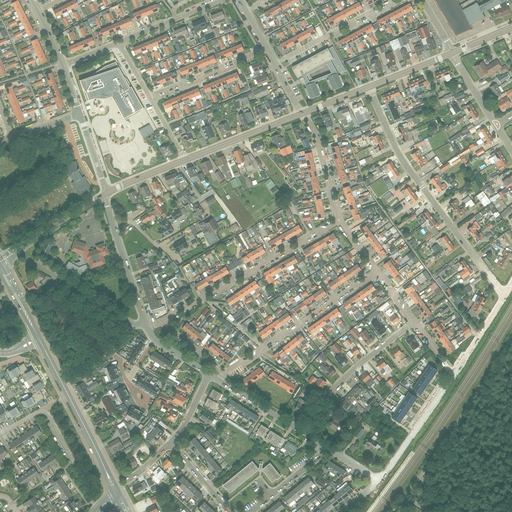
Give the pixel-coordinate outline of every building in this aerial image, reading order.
[(13,6),(9,8),(9,9),(10,11),(14,9),(20,6),(17,0),(16,1),(11,3),(13,6)] [(74,0),(69,3),(72,9),(78,6),(74,0)] [(88,0),(89,0),(88,0),(89,0),(91,4),(95,11),(97,10),(93,3),(94,3),(92,0),(88,0)] [(357,11),(350,0),(348,0),(350,2),(349,3),(352,7),(348,8),(351,14),(357,11)] [(350,0),(357,11),(362,8),(359,3),(356,4),(354,0),(353,0),(350,0)] [(479,1),(477,1),(476,2),(477,3),(461,11),(459,6),(460,5),(456,0),(433,0),(434,0),(436,4),(441,12),(441,11),(447,22),(452,30),(456,36),(472,30),(470,26),(485,18),(482,13),(500,4),(501,8),(494,11),(497,18),(503,15),(503,16),(510,13),(507,6),(509,5),(509,3),(506,4),(505,1),(508,0),(491,0),(481,5),(479,1)] [(285,1),(280,4),(283,10),(288,7),(285,1)] [(69,3),(64,5),(67,11),(72,9),(69,3)] [(150,7),(152,13),(158,10),(156,4),(150,7)] [(280,4),(275,7),(278,13),(281,11),(283,10),(280,4)] [(404,7),(408,12),(413,9),(410,4),(404,7)] [(67,11),(64,5),(59,8),(62,14),(67,11)] [(20,6),(14,9),(17,14),(23,11),(20,6)] [(150,7),(144,9),(147,15),(152,13),(150,7)] [(278,13),(275,7),(269,11),(272,16),(273,16),(274,18),(279,15),(278,13)] [(404,7),(399,9),(402,15),(408,12),(404,7)] [(62,14),(59,8),(53,11),(56,17),(62,14)] [(351,14),(348,8),(343,11),(346,17),(351,14)] [(147,15),(144,9),(139,12),(141,18),(147,15)] [(402,15),(399,9),(394,12),(397,18),(400,17),(402,15)] [(14,19),(15,20),(16,22),(25,17),(23,11),(17,14),(18,17),(14,19)] [(217,14),(220,23),(221,23),(226,21),(225,17),(222,11),(217,14)] [(272,16),(269,11),(264,14),(267,19),(266,20),(268,24),(273,21),(275,20),(272,16)] [(346,17),(343,11),(337,14),(340,20),(346,17)] [(124,15),(122,12),(118,13),(120,17),(119,17),(119,18),(116,19),(118,23),(120,29),(126,27),(123,20),(122,16),(124,15)] [(139,12),(133,14),(135,18),(135,20),(141,18),(139,12)] [(397,18),(394,12),(388,15),(391,21),(394,20),(395,21),(398,20),(397,19),(397,18)] [(220,23),(217,14),(211,16),(215,25),(220,23)] [(340,20),(337,14),(332,17),(335,23),(340,20)] [(96,18),(95,15),(91,18),(87,20),(87,21),(89,24),(93,22),(95,21),(94,19),(96,18)] [(391,21),(388,15),(383,18),(391,33),(393,32),(390,27),(391,26),(388,22),(391,21)] [(21,23),(22,25),(28,22),(25,17),(16,22),(15,20),(11,22),(13,25),(17,24),(17,25),(21,23)] [(335,23),(332,17),(326,20),(329,26),(335,23)] [(123,20),(126,27),(132,24),(130,20),(129,18),(126,19),(123,20)] [(391,33),(383,18),(377,21),(378,22),(380,27),(383,25),(385,29),(386,29),(389,34),(391,33)] [(204,19),(198,21),(202,30),(207,28),(206,25),(204,19)] [(202,30),(198,21),(193,24),(196,33),(202,30)] [(28,22),(22,25),(24,28),(20,30),(20,31),(21,33),(31,28),(28,22)] [(380,27),(378,22),(372,25),(374,30),(380,27)] [(115,31),(120,29),(118,23),(114,24),(112,25),(115,31)] [(371,24),(366,27),(370,35),(369,33),(374,30),(372,25),(371,24)] [(106,28),(109,34),(115,31),(112,25),(106,28)] [(304,32),(302,33),(305,39),(310,36),(307,30),(305,26),(302,28),(304,32)] [(420,42),(422,41),(424,45),(427,43),(430,50),(436,48),(433,41),(432,38),(431,38),(427,26),(418,29),(418,30),(406,35),(408,40),(418,36),(420,42)] [(187,39),(190,38),(188,33),(185,27),(180,29),(183,35),(185,34),(187,39)] [(310,36),(316,33),(313,27),(307,30),(310,36)] [(370,35),(366,27),(360,30),(363,36),(366,34),(368,37),(370,35)] [(21,33),(20,31),(17,33),(19,36),(22,34),(22,35),(26,33),(28,36),(33,34),(34,33),(31,28),(21,33)] [(106,28),(101,30),(103,36),(109,34),(106,28)] [(68,29),(67,30),(60,34),(62,36),(68,33),(71,41),(73,40),(70,33),(68,29)] [(103,36),(101,30),(99,31),(98,29),(95,30),(96,32),(95,32),(97,39),(103,36)] [(183,35),(180,29),(174,32),(177,37),(178,41),(179,42),(184,40),(183,35)] [(197,45),(201,43),(195,30),(191,31),(195,39),(196,42),(197,45)] [(281,32),(280,30),(277,31),(278,34),(279,33),(282,38),(281,39),(283,43),(280,45),(283,51),(289,48),(284,38),(281,32)] [(363,36),(360,30),(355,33),(358,39),(360,43),(363,48),(365,51),(368,49),(366,45),(365,46),(362,42),(363,41),(361,37),(363,36)] [(305,39),(302,33),(296,36),(300,42),(305,39)] [(358,39),(355,33),(350,36),(353,41),(358,39)] [(162,36),(166,46),(164,42),(170,40),(168,34),(162,36)] [(162,36),(156,39),(159,45),(162,43),(163,47),(166,46),(162,36)] [(294,45),(291,39),(289,40),(287,36),(286,37),(284,38),(289,48),(294,45)] [(300,42),(296,36),(294,37),(291,39),(294,45),(300,42)] [(353,41),(350,36),(344,39),(347,44),(349,49),(352,54),(354,56),(356,55),(354,52),(351,48),(352,47),(355,45),(353,41)] [(398,38),(390,42),(393,50),(399,48),(400,50),(399,50),(404,61),(410,59),(408,52),(411,51),(408,43),(407,44),(404,36),(397,38),(398,38)] [(92,37),(86,40),(88,46),(94,43),(92,37)] [(232,54),(230,48),(227,50),(225,46),(222,39),(221,39),(220,37),(219,38),(219,39),(227,57),(232,54)] [(37,39),(35,39),(31,41),(32,45),(28,47),(29,49),(39,44),(37,39)] [(156,39),(150,41),(153,47),(159,45),(156,39)] [(227,57),(219,39),(217,40),(221,47),(220,48),(222,52),(219,53),(221,58),(221,59),(227,57)] [(347,44),(344,39),(338,42),(341,47),(345,46),(347,44)] [(86,40),(80,42),(83,48),(88,46),(86,40)] [(76,41),(74,42),(77,50),(83,48),(80,42),(77,43),(76,41)] [(150,41),(145,43),(147,49),(153,47),(150,41)] [(73,42),(74,45),(69,47),(71,53),(77,50),(74,42),(73,42)] [(232,43),(228,44),(230,48),(232,54),(238,52),(236,46),(234,42),(232,43)] [(416,44),(418,47),(414,48),(417,56),(423,53),(421,49),(422,49),(421,45),(420,42),(416,44)] [(145,43),(139,46),(142,52),(147,49),(145,43)] [(29,49),(28,47),(24,49),(26,52),(29,51),(30,51),(34,49),(36,53),(42,50),(39,44),(29,49)] [(236,46),(238,52),(244,50),(242,44),(236,46)] [(384,45),(379,47),(380,51),(382,53),(388,51),(385,44),(384,45)] [(142,52),(139,46),(133,48),(137,57),(141,55),(141,57),(142,56),(145,64),(146,63),(143,56),(142,52)] [(321,91),(318,84),(316,84),(315,82),(310,84),(309,82),(313,80),(310,75),(307,76),(305,74),(333,59),(334,61),(331,62),(337,73),(328,77),(329,79),(327,80),(330,88),(332,87),(333,90),(342,86),(341,83),(343,83),(340,75),(338,76),(338,74),(346,70),(333,46),(329,48),(330,50),(329,50),(328,49),(324,51),(324,53),(322,54),(321,53),(317,55),(317,56),(315,58),(314,56),(310,59),(310,60),(308,62),(307,60),(302,63),(303,64),(301,65),(300,64),(295,66),(296,68),(293,69),(298,78),(301,76),(302,78),(300,79),(302,83),(304,82),(305,85),(305,86),(306,88),(304,89),(307,96),(309,96),(310,98),(320,95),(319,92),(321,91)] [(378,54),(377,52),(375,48),(375,49),(370,51),(370,50),(363,54),(362,54),(363,54),(363,56),(371,53),(371,54),(373,56),(378,54)] [(42,50),(36,53),(37,55),(34,56),(36,59),(44,56),(42,50)] [(205,66),(202,60),(197,62),(195,58),(197,57),(194,50),(192,51),(199,68),(205,66)] [(199,68),(192,51),(190,51),(193,59),(192,59),(194,63),(191,64),(193,70),(199,68)] [(394,60),(391,52),(385,55),(390,67),(395,64),(394,60)] [(352,66),(361,62),(365,60),(363,56),(363,54),(358,56),(359,58),(350,62),(352,66)] [(214,55),(208,57),(210,63),(216,61),(216,60),(214,55)] [(47,61),(44,56),(36,59),(38,58),(41,64),(47,61)] [(208,57),(202,60),(205,66),(210,63),(208,57)] [(379,62),(378,58),(370,61),(372,65),(373,65),(376,72),(377,72),(377,73),(380,72),(380,71),(380,70),(382,70),(379,62)] [(483,61),(474,67),(478,72),(481,77),(488,73),(490,75),(499,69),(503,74),(511,69),(508,65),(506,66),(505,65),(502,67),(497,60),(486,67),(483,61)] [(87,77),(79,80),(86,101),(109,94),(124,121),(131,117),(136,112),(143,108),(127,80),(122,74),(115,62),(104,66),(87,77)] [(252,66),(254,72),(253,73),(251,74),(249,75),(250,77),(258,74),(260,73),(259,71),(263,69),(260,62),(252,66)] [(181,66),(183,68),(180,69),(182,75),(188,73),(185,67),(184,64),(181,66)] [(191,64),(185,67),(188,73),(193,70),(191,64)] [(363,69),(364,69),(362,64),(359,66),(360,70),(357,72),(356,73),(356,74),(356,75),(357,76),(358,76),(359,76),(360,79),(366,76),(363,69)] [(151,67),(153,66),(152,65),(144,68),(146,73),(152,70),(151,67)] [(452,73),(451,73),(449,68),(442,71),(444,76),(449,74),(451,78),(454,77),(452,73)] [(157,69),(153,71),(154,74),(153,75),(154,77),(151,78),(152,80),(155,86),(161,84),(156,74),(158,73),(157,69)] [(168,71),(172,79),(178,77),(175,71),(174,69),(168,71)] [(172,79),(168,71),(163,73),(164,76),(166,82),(172,79)] [(444,76),(442,71),(435,74),(437,79),(435,79),(437,84),(441,82),(439,78),(444,76)] [(47,81),(53,78),(51,72),(45,75),(46,78),(42,79),(42,80),(43,82),(45,81),(47,81)] [(239,83),(237,80),(240,78),(237,72),(232,75),(239,93),(242,92),(242,91),(240,92),(240,90),(238,84),(239,83)] [(158,73),(156,74),(161,84),(166,82),(164,76),(161,77),(159,73),(158,73)] [(258,74),(250,77),(246,79),(248,82),(255,78),(256,78),(258,85),(269,81),(266,74),(260,77),(258,74)] [(505,74),(498,79),(501,83),(508,79),(507,79),(509,78),(506,74),(505,75),(505,74)] [(232,75),(226,77),(229,83),(234,81),(235,85),(234,86),(237,93),(239,93),(232,75)] [(229,83),(226,77),(220,79),(223,85),(226,84),(229,83)] [(423,77),(416,80),(419,88),(424,86),(424,87),(428,85),(426,81),(425,82),(423,77)] [(223,85),(220,79),(215,82),(217,88),(220,86),(222,91),(223,91),(225,98),(228,97),(225,90),(223,85)] [(419,88),(416,80),(408,83),(410,88),(409,88),(411,92),(414,91),(415,93),(420,91),(419,88)] [(215,82),(209,84),(211,90),(217,88),(215,82)] [(57,90),(55,84),(49,86),(51,92),(57,90)] [(201,89),(203,93),(206,93),(211,90),(209,84),(203,86),(204,88),(201,89)] [(501,93),(496,84),(490,88),(495,96),(501,93)] [(266,85),(253,92),(257,99),(270,93),(266,85)] [(16,87),(12,89),(11,86),(5,88),(7,94),(18,90),(18,92),(22,90),(21,87),(17,88),(16,87)] [(201,94),(199,90),(198,88),(193,91),(195,97),(201,94)] [(398,89),(391,92),(393,97),(395,102),(394,103),(397,109),(398,108),(397,104),(397,103),(399,102),(399,100),(403,98),(401,94),(400,94),(398,89)] [(7,94),(9,100),(15,97),(14,95),(19,93),(18,92),(18,90),(7,94)] [(59,96),(57,90),(51,92),(53,98),(59,96)] [(433,90),(425,94),(424,92),(421,93),(423,97),(422,97),(423,99),(424,99),(425,102),(430,100),(431,101),(433,100),(432,99),(433,98),(432,97),(435,96),(433,90)] [(393,97),(391,92),(384,95),(386,100),(385,100),(386,105),(389,103),(389,101),(391,100),(390,98),(393,97)] [(187,93),(181,95),(189,113),(190,112),(187,105),(191,103),(189,99),(190,99),(187,93)] [(213,94),(216,102),(218,101),(219,102),(222,101),(221,98),(218,100),(215,93),(213,94)] [(240,95),(243,102),(249,100),(246,93),(240,95)] [(446,104),(454,101),(451,93),(443,96),(446,104)] [(181,95),(176,98),(178,104),(182,102),(184,101),(181,95)] [(59,96),(53,98),(55,104),(62,101),(59,96)] [(429,111),(442,107),(438,96),(436,97),(437,101),(434,102),(436,107),(428,109),(429,111)] [(21,99),(21,98),(16,100),(15,97),(9,100),(11,106),(17,103),(22,102),(23,103),(26,102),(25,98),(21,99)] [(277,98),(281,110),(287,108),(283,97),(277,99),(277,98)] [(511,104),(507,97),(497,103),(502,110),(511,104)] [(178,104),(176,98),(170,100),(173,106),(174,110),(177,118),(179,117),(174,105),(178,104)] [(277,98),(268,102),(269,105),(272,111),(275,110),(276,112),(281,110),(277,98)] [(422,105),(414,109),(416,115),(427,110),(422,98),(419,99),(422,105)] [(167,108),(173,106),(170,100),(164,102),(167,108)] [(64,107),(62,101),(55,104),(58,110),(64,107)] [(397,109),(394,103),(394,102),(389,104),(396,122),(401,120),(397,109)] [(17,103),(11,106),(13,108),(14,111),(20,109),(19,106),(18,104),(17,103)] [(364,108),(362,108),(360,103),(352,106),(359,125),(365,122),(362,115),(366,112),(366,111),(365,108),(364,108)] [(470,113),(474,110),(470,103),(466,106),(465,105),(461,107),(463,110),(464,110),(467,115),(470,113)] [(457,105),(452,108),(455,113),(456,114),(461,111),(457,105)] [(261,106),(255,109),(256,112),(255,112),(257,116),(258,116),(259,119),(268,115),(265,107),(264,108),(262,108),(261,106)] [(350,114),(347,108),(337,112),(341,120),(343,124),(348,122),(345,116),(350,114)] [(406,119),(415,114),(413,108),(410,109),(411,112),(404,115),(406,119)] [(22,115),(21,112),(20,109),(14,111),(16,117),(22,115)] [(244,114),(248,123),(254,121),(250,112),(247,109),(243,110),(245,114),(244,114)] [(474,110),(470,113),(473,118),(469,120),(471,123),(475,120),(474,119),(479,117),(474,110)] [(204,111),(195,115),(198,121),(207,117),(204,111)] [(140,115),(143,121),(149,118),(146,112),(140,115)] [(248,123),(244,114),(244,113),(238,115),(239,119),(242,125),(248,123)] [(322,116),(325,124),(326,128),(333,126),(331,121),(328,114),(322,116)] [(22,115),(16,117),(17,120),(18,123),(21,122),(24,121),(23,118),(22,115)] [(412,118),(415,124),(420,122),(417,116),(412,118)] [(206,127),(202,128),(205,134),(207,139),(208,139),(215,136),(213,131),(210,125),(207,118),(203,120),(204,123),(206,127)] [(462,118),(451,124),(454,128),(458,125),(457,123),(458,122),(459,124),(464,121),(462,118)] [(220,131),(221,131),(223,134),(230,131),(226,122),(219,125),(220,128),(219,129),(220,131)] [(368,122),(360,126),(361,131),(370,127),(368,122)] [(402,125),(402,126),(397,128),(401,135),(406,133),(409,132),(407,127),(408,126),(406,123),(402,125)] [(191,131),(188,124),(183,127),(187,133),(191,131)] [(141,129),(139,131),(142,136),(143,139),(148,137),(151,135),(154,133),(152,131),(149,125),(145,128),(141,129)] [(303,130),(300,131),(299,126),(292,129),(295,136),(297,140),(304,137),(303,137),(305,136),(303,130)] [(468,130),(466,127),(462,129),(463,130),(449,140),(450,142),(464,133),(468,130)] [(480,129),(476,131),(478,134),(481,139),(484,137),(489,134),(485,127),(481,130),(480,129)] [(345,136),(342,137),(343,136),(340,128),(335,130),(338,138),(337,138),(338,141),(342,140),(346,139),(345,136)] [(406,133),(401,135),(404,142),(409,140),(409,142),(414,140),(412,136),(408,138),(406,133)] [(181,137),(186,148),(191,146),(190,142),(193,141),(191,134),(186,136),(186,135),(183,136),(181,137)] [(281,138),(279,134),(271,137),(274,144),(275,144),(277,149),(286,145),(283,137),(281,138)] [(489,134),(484,137),(487,141),(483,144),(486,147),(489,144),(489,143),(493,140),(489,134)] [(376,144),(381,142),(378,135),(373,137),(373,136),(369,138),(370,142),(374,140),(376,144)] [(301,141),(304,148),(306,148),(311,147),(309,143),(312,142),(310,137),(307,138),(301,141)] [(480,140),(469,146),(471,150),(476,147),(475,147),(482,143),(480,140)] [(265,148),(262,141),(256,143),(257,144),(252,146),(254,152),(257,151),(258,153),(263,151),(262,149),(265,148)] [(461,150),(455,141),(453,143),(458,152),(461,150)] [(56,142),(53,146),(63,153),(66,148),(56,142)] [(381,142),(376,144),(378,148),(374,150),(376,154),(380,152),(380,151),(384,149),(381,142)] [(168,156),(174,153),(169,144),(166,145),(165,145),(160,148),(164,155),(167,153),(168,156)] [(469,148),(459,154),(460,156),(470,150),(469,148)] [(482,148),(475,153),(477,156),(485,152),(482,148)] [(243,157),(243,156),(240,150),(234,152),(237,159),(239,164),(244,162),(244,161),(243,157)] [(416,161),(421,158),(419,155),(421,153),(418,150),(411,155),(416,161)] [(494,152),(490,155),(493,159),(495,162),(499,160),(503,157),(499,150),(495,153),(494,152)] [(302,161),(313,159),(312,152),(305,154),(306,157),(298,159),(295,160),(296,162),(299,162),(299,161),(300,161),(300,162),(302,161)] [(249,154),(243,156),(243,157),(244,161),(244,162),(245,164),(246,167),(253,164),(251,160),(255,159),(251,153),(249,154)] [(442,171),(461,160),(460,158),(458,155),(447,162),(448,163),(439,168),(442,171)] [(220,165),(223,164),(224,168),(222,169),(224,172),(227,180),(232,178),(227,163),(224,156),(218,158),(220,165)] [(499,160),(495,162),(498,167),(500,170),(504,168),(503,167),(508,164),(503,157),(499,160)] [(421,158),(416,161),(421,168),(428,162),(425,158),(423,160),(421,158)] [(434,158),(430,161),(435,168),(438,165),(440,167),(443,165),(439,160),(437,161),(434,158)] [(299,162),(296,162),(291,163),(292,168),(300,166),(300,165),(307,163),(308,166),(314,165),(313,159),(302,161),(300,162),(300,161),(299,161),(299,162)] [(205,172),(207,177),(211,175),(209,170),(212,169),(209,161),(201,164),(205,172)] [(343,164),(337,166),(338,172),(344,170),(343,166),(351,164),(351,162),(350,162),(349,163),(348,162),(347,162),(347,163),(343,164)] [(391,171),(395,168),(391,162),(387,164),(386,164),(382,166),(383,167),(381,168),(379,165),(374,168),(376,171),(377,172),(378,174),(383,172),(383,173),(384,172),(386,175),(391,171)] [(79,170),(76,165),(66,172),(68,176),(70,175),(76,186),(73,187),(77,193),(79,195),(82,196),(89,192),(90,188),(88,186),(89,186),(83,177),(82,178),(77,171),(79,170)] [(187,169),(191,178),(191,180),(192,180),(193,182),(197,181),(196,179),(198,178),(197,175),(193,166),(187,169)] [(395,168),(391,171),(393,175),(390,177),(392,181),(396,178),(395,177),(399,175),(395,168)] [(215,174),(220,181),(224,178),(219,170),(215,174)] [(201,182),(202,184),(206,182),(205,181),(207,181),(206,179),(205,179),(202,172),(197,175),(200,182),(201,182)] [(491,181),(499,176),(497,172),(491,176),(492,177),(490,178),(491,181)] [(176,173),(171,175),(174,184),(175,185),(180,183),(176,173)] [(444,174),(440,178),(437,174),(430,180),(435,187),(440,183),(447,178),(444,174)] [(174,184),(171,175),(165,178),(167,184),(168,184),(169,187),(170,187),(171,189),(176,187),(175,185),(174,184)] [(350,181),(349,175),(340,177),(342,184),(348,182),(348,181),(350,181)] [(505,180),(502,182),(506,188),(511,183),(511,175),(509,177),(505,179),(505,180)] [(303,183),(302,183),(303,184),(303,186),(303,185),(304,185),(306,185),(306,186),(307,185),(313,184),(315,183),(318,183),(317,180),(317,177),(313,177),(310,178),(311,181),(307,182),(303,183)] [(230,182),(233,188),(241,184),(238,178),(230,182)] [(270,178),(264,183),(268,188),(270,187),(271,189),(276,185),(270,178)] [(162,193),(161,192),(163,191),(160,184),(159,184),(157,181),(152,183),(154,190),(155,190),(157,195),(162,193)] [(459,186),(455,181),(451,184),(452,186),(452,187),(454,189),(459,186)] [(487,188),(491,195),(495,193),(491,186),(494,184),(492,181),(481,187),(483,191),(487,188)] [(304,185),(305,188),(306,188),(308,188),(308,189),(309,191),(311,190),(313,190),(313,191),(314,193),(316,192),(319,192),(319,189),(319,186),(318,183),(313,184),(307,185),(306,186),(306,185),(304,185)] [(441,185),(440,183),(435,187),(440,192),(447,187),(444,183),(441,185)] [(506,188),(498,193),(503,200),(507,197),(505,194),(509,191),(511,189),(511,183),(506,188)] [(349,186),(343,188),(345,194),(351,192),(355,190),(359,189),(362,188),(361,185),(352,188),(350,189),(349,186)] [(149,199),(148,196),(150,195),(147,186),(140,188),(143,198),(144,198),(145,200),(149,199)] [(277,187),(271,191),(274,195),(280,192),(277,187)] [(409,196),(413,193),(408,187),(404,190),(404,189),(400,192),(405,199),(409,196)] [(187,189),(182,193),(185,198),(191,195),(187,189)] [(139,201),(135,191),(128,194),(132,203),(139,201)] [(484,206),(491,202),(483,191),(477,196),(484,206)] [(314,196),(315,198),(310,199),(310,200),(307,200),(308,203),(322,200),(320,194),(320,195),(319,192),(314,193),(314,196)] [(185,198),(182,193),(176,196),(178,200),(175,202),(179,208),(184,205),(181,201),(185,198)] [(413,193),(409,196),(411,200),(408,203),(411,206),(414,202),(418,199),(413,193)] [(354,200),(353,197),(347,199),(349,205),(363,200),(372,197),(370,194),(362,197),(362,198),(354,200)] [(391,194),(385,199),(387,202),(394,197),(391,194)] [(349,205),(351,211),(357,208),(356,206),(360,204),(360,203),(366,201),(366,199),(363,200),(349,205)] [(453,211),(458,207),(457,205),(459,203),(456,199),(449,205),(453,211)] [(464,204),(464,205),(466,207),(469,205),(473,202),(471,199),(470,200),(464,204)] [(160,206),(158,203),(155,205),(156,205),(153,207),(155,210),(158,215),(163,211),(160,206)] [(492,203),(474,217),(478,222),(484,218),(483,216),(490,211),(494,215),(496,218),(500,215),(494,208),(495,207),(492,203)] [(400,205),(394,210),(397,214),(403,209),(400,205)] [(204,213),(199,206),(196,208),(201,215),(204,213)] [(324,212),(323,206),(314,208),(312,208),(312,211),(310,212),(310,214),(313,214),(318,213),(324,212)] [(179,210),(171,215),(175,220),(188,212),(185,207),(179,210)] [(288,218),(293,216),(287,207),(283,210),(288,218)] [(351,211),(353,216),(359,213),(361,213),(363,212),(366,211),(366,209),(363,210),(362,207),(357,208),(351,211)] [(460,210),(458,207),(453,211),(458,218),(465,212),(462,208),(460,210)] [(507,208),(501,214),(505,218),(511,213),(507,208)] [(353,216),(355,222),(363,219),(362,215),(370,212),(369,210),(366,211),(363,212),(361,213),(359,213),(353,216)] [(424,223),(432,218),(427,211),(423,214),(419,216),(421,220),(422,219),(424,223)] [(155,217),(152,212),(148,215),(147,214),(147,215),(140,219),(144,223),(150,219),(150,220),(155,217)] [(407,217),(410,221),(416,216),(414,213),(407,217)] [(199,225),(202,231),(205,230),(216,223),(213,218),(204,223),(203,222),(199,225)] [(432,218),(424,223),(421,225),(423,228),(426,225),(429,230),(433,227),(432,226),(436,223),(432,218)] [(162,238),(173,232),(169,225),(166,221),(160,224),(162,229),(158,231),(162,238)] [(471,225),(472,226),(467,230),(472,236),(477,232),(475,230),(478,228),(480,227),(476,221),(473,223),(474,223),(471,225)] [(493,221),(486,227),(488,230),(495,224),(493,221)] [(360,229),(364,234),(371,229),(372,228),(376,225),(374,223),(371,225),(370,222),(360,229)] [(380,222),(372,228),(371,229),(364,234),(367,239),(372,235),(370,232),(382,224),(380,222)] [(216,223),(205,230),(202,231),(200,232),(203,236),(200,238),(203,243),(207,241),(205,235),(204,233),(206,232),(208,231),(210,234),(219,229),(216,223)] [(236,223),(228,228),(231,232),(239,228),(236,223)] [(294,228),(297,234),(302,231),(299,225),(296,227),(295,224),(292,225),(294,228)] [(292,225),(291,225),(290,226),(290,227),(287,229),(289,231),(292,237),(297,234),(294,228),(292,225)] [(289,231),(283,234),(287,240),(292,237),(289,231)] [(431,232),(424,237),(427,241),(434,236),(431,232)] [(479,235),(477,232),(472,236),(477,242),(484,237),(481,233),(479,235)] [(334,233),(329,236),(332,242),(334,246),(336,249),(338,248),(336,244),(334,245),(333,244),(338,241),(334,233)] [(287,240),(283,234),(278,237),(282,243),(287,240)] [(372,235),(367,239),(371,243),(376,240),(372,235)] [(383,235),(379,237),(376,240),(371,243),(374,248),(383,242),(381,239),(384,237),(383,235)] [(445,245),(450,241),(445,235),(441,238),(440,238),(437,241),(439,244),(443,241),(445,245)] [(327,245),(332,242),(329,236),(323,239),(327,245)] [(282,243),(278,237),(273,240),(276,246),(282,243)] [(237,238),(234,239),(242,251),(240,252),(240,253),(239,254),(242,258),(238,260),(239,260),(241,265),(244,263),(245,264),(250,261),(247,255),(240,244),(237,238)] [(187,246),(183,239),(173,245),(177,252),(187,246)] [(233,239),(223,245),(225,247),(235,241),(233,239)] [(276,246),(273,240),(270,242),(268,239),(265,241),(268,247),(270,246),(271,249),(276,246)] [(327,245),(323,239),(319,242),(322,248),(327,245)] [(56,243),(52,240),(42,255),(57,265),(60,260),(50,253),(56,243)] [(64,268),(69,271),(77,276),(88,272),(86,265),(88,264),(90,269),(105,263),(102,256),(108,254),(106,246),(104,247),(103,244),(95,246),(96,249),(88,252),(85,244),(74,240),(72,247),(71,250),(79,253),(81,257),(79,258),(80,261),(75,263),(73,262),(72,262),(71,263),(68,261),(64,268)] [(257,244),(255,241),(253,242),(260,255),(265,252),(262,246),(261,244),(258,245),(257,243),(257,244)] [(450,241),(445,245),(448,248),(445,251),(447,254),(451,252),(450,251),(454,248),(450,241)] [(252,247),(254,251),(252,252),(255,258),(260,255),(253,242),(251,243),(253,247),(252,247)] [(319,242),(313,245),(317,251),(319,249),(320,251),(323,250),(322,248),(319,242)] [(379,244),(374,248),(378,253),(386,246),(383,242),(379,244)] [(431,248),(435,253),(441,248),(437,243),(431,248)] [(386,246),(378,253),(381,258),(386,254),(386,253),(389,251),(387,249),(389,248),(388,248),(391,246),(389,244),(387,246),(386,246)] [(313,245),(308,248),(315,260),(318,259),(315,255),(318,253),(317,251),(313,245)] [(245,246),(242,248),(247,255),(250,261),(255,258),(252,252),(249,254),(245,246)] [(400,252),(404,250),(402,247),(392,254),(395,257),(399,254),(398,253),(399,252),(400,252)] [(315,260),(308,248),(303,251),(306,257),(308,259),(311,257),(313,262),(316,261),(315,260)] [(346,252),(349,258),(354,255),(352,250),(346,252)] [(503,258),(508,261),(511,254),(511,253),(504,250),(502,254),(504,255),(503,258)] [(294,269),(297,267),(296,266),(299,264),(294,256),(289,259),(292,265),(294,268),(294,269)] [(147,268),(143,257),(135,260),(140,271),(147,268)] [(508,261),(503,258),(501,261),(499,259),(496,264),(504,268),(508,261)] [(289,259),(284,262),(287,268),(292,265),(289,259)] [(394,261),(391,263),(389,260),(384,264),(388,269),(392,266),(395,263),(394,261)] [(459,262),(455,265),(458,268),(459,267),(462,271),(468,266),(463,260),(459,263),(459,262)] [(399,261),(396,263),(395,263),(392,266),(388,269),(391,274),(392,273),(396,270),(400,267),(398,265),(401,262),(399,261)] [(156,262),(148,265),(150,271),(158,268),(156,262)] [(284,262),(279,265),(284,273),(284,274),(286,277),(288,276),(287,273),(285,269),(287,268),(284,262)] [(210,276),(214,282),(219,279),(215,273),(213,269),(211,271),(209,268),(210,268),(207,263),(206,264),(204,265),(205,267),(208,272),(210,276)] [(218,267),(216,263),(215,264),(216,267),(213,269),(216,273),(215,273),(219,279),(224,276),(219,267),(218,267)] [(357,264),(352,268),(356,273),(361,270),(357,264)] [(442,274),(450,267),(448,264),(439,271),(442,274)] [(221,265),(219,267),(224,276),(229,273),(228,272),(226,268),(226,267),(223,269),(221,265)] [(284,273),(279,265),(274,268),(277,273),(279,272),(281,275),(284,273)] [(392,273),(391,274),(395,278),(407,269),(409,267),(407,265),(399,271),(398,272),(396,270),(392,273)] [(351,277),(348,271),(346,272),(343,269),(342,269),(340,266),(338,268),(340,271),(343,274),(343,275),(346,280),(351,277)] [(461,271),(459,273),(464,279),(465,281),(470,277),(469,275),(473,272),(468,266),(462,271),(461,271)] [(274,268),(269,271),(272,276),(274,279),(276,278),(275,275),(277,273),(274,268)] [(352,268),(348,271),(351,277),(356,273),(352,268)] [(404,275),(408,271),(407,269),(395,278),(398,283),(399,283),(400,285),(407,280),(406,278),(404,275)] [(426,270),(422,273),(425,276),(427,280),(431,277),(428,274),(426,270)] [(196,275),(203,288),(209,284),(206,279),(205,277),(202,279),(197,271),(195,272),(197,275),(196,275)] [(272,276),(269,271),(264,274),(267,279),(272,276)] [(342,283),(338,278),(336,274),(333,276),(329,271),(327,272),(329,275),(331,278),(333,281),(337,287),(342,283)] [(148,276),(141,279),(143,285),(150,283),(153,282),(151,275),(148,275),(148,276)] [(203,288),(196,275),(195,276),(199,283),(195,285),(198,291),(203,288)] [(343,275),(338,278),(342,283),(346,280),(343,275)] [(268,289),(261,280),(257,282),(261,288),(262,288),(263,290),(264,290),(265,291),(268,289)] [(37,289),(32,281),(25,285),(30,293),(37,289)] [(260,289),(259,286),(255,281),(250,284),(254,290),(256,292),(260,289)] [(328,285),(325,287),(328,291),(331,289),(332,290),(337,287),(333,281),(328,285)] [(408,287),(405,289),(409,294),(414,290),(417,288),(420,285),(419,284),(417,285),(416,284),(415,285),(412,281),(406,284),(408,287)] [(145,291),(152,289),(150,283),(143,285),(145,291)] [(250,284),(245,287),(249,293),(254,290),(250,284)] [(315,284),(313,285),(315,288),(318,292),(321,297),(323,296),(324,297),(327,295),(326,294),(326,293),(328,291),(325,287),(324,285),(321,287),(322,289),(320,291),(317,287),(315,284)] [(372,284),(367,287),(372,295),(373,296),(375,299),(377,303),(378,302),(379,304),(384,301),(381,298),(379,300),(376,295),(379,293),(376,288),(375,289),(372,284)] [(245,287),(240,291),(246,298),(245,296),(249,293),(245,287)] [(367,287),(362,291),(366,296),(368,295),(369,297),(372,295),(367,287)] [(186,288),(180,292),(184,299),(190,296),(186,288)] [(154,295),(152,289),(145,291),(147,297),(154,295)] [(417,295),(414,291),(414,290),(409,294),(412,299),(417,295)] [(246,298),(240,291),(236,294),(239,299),(242,298),(243,300),(246,298)] [(366,296),(362,291),(357,294),(361,299),(366,296)] [(180,292),(174,295),(178,302),(184,299),(180,292)] [(256,293),(264,305),(264,304),(266,303),(263,297),(264,297),(262,294),(261,295),(259,292),(256,293)] [(306,295),(304,292),(302,293),(301,292),(298,294),(301,299),(302,300),(303,302),(307,307),(312,304),(307,297),(306,295)] [(321,297),(318,292),(313,296),(317,301),(321,297)] [(264,305),(256,293),(254,294),(257,298),(257,297),(257,298),(257,299),(260,304),(259,305),(260,307),(264,305)] [(417,295),(412,299),(416,303),(427,295),(426,293),(422,296),(422,295),(419,297),(417,295)] [(453,303),(460,297),(456,293),(450,298),(453,303)] [(233,296),(231,297),(234,302),(236,305),(237,306),(238,306),(239,305),(238,304),(238,303),(239,302),(241,301),(239,299),(236,294),(233,296)] [(312,294),(307,297),(312,304),(317,301),(313,296),(312,294)] [(357,294),(353,298),(356,303),(359,307),(362,305),(366,311),(367,310),(368,312),(369,311),(369,310),(367,307),(366,306),(364,303),(361,299),(357,294)] [(156,301),(154,295),(147,297),(149,303),(152,302),(156,301)] [(178,302),(174,295),(166,299),(169,306),(172,304),(173,305),(178,302)] [(475,302),(477,303),(483,306),(487,299),(479,295),(475,302)] [(296,302),(294,299),(292,296),(289,299),(292,304),(293,304),(295,308),(293,309),(297,314),(302,311),(299,305),(296,302)] [(226,301),(227,304),(229,306),(231,309),(232,310),(233,309),(235,308),(236,310),(237,311),(237,312),(238,312),(238,313),(239,312),(240,312),(240,310),(239,309),(237,306),(236,305),(234,302),(231,297),(230,298),(229,298),(228,298),(227,299),(226,299),(226,300),(226,301)] [(445,297),(435,304),(437,306),(446,299),(445,297)] [(356,303),(353,298),(348,301),(351,306),(354,305),(356,303)] [(424,304),(421,300),(416,303),(419,308),(424,304)] [(152,302),(149,303),(151,310),(152,309),(153,313),(166,309),(164,306),(162,306),(161,303),(158,304),(157,302),(156,301),(152,302)] [(348,301),(343,304),(343,305),(347,310),(348,312),(351,310),(354,314),(353,314),(357,319),(359,318),(358,316),(356,312),(354,310),(351,306),(348,301)] [(307,307),(303,302),(299,305),(302,311),(307,307)] [(483,306),(477,303),(476,306),(473,304),(471,308),(479,313),(483,306)] [(428,309),(424,304),(419,308),(423,313),(428,309)] [(395,314),(393,315),(391,313),(392,312),(390,309),(389,309),(387,306),(382,311),(384,313),(385,313),(387,316),(389,318),(394,324),(399,320),(395,314)] [(448,306),(439,312),(441,315),(449,308),(448,306)] [(205,318),(211,311),(207,308),(201,314),(205,318)] [(280,308),(278,310),(286,322),(291,318),(288,313),(285,309),(282,311),(280,308)] [(341,314),(338,309),(337,308),(332,312),(336,317),(341,314)] [(428,309),(423,313),(426,318),(427,317),(428,320),(431,318),(433,317),(431,314),(430,311),(428,309)] [(282,325),(286,322),(278,310),(276,312),(278,315),(276,317),(278,320),(282,325)] [(376,310),(373,313),(378,319),(381,317),(376,310)] [(237,315),(233,318),(234,319),(234,320),(233,321),(232,322),(233,322),(234,323),(236,323),(237,323),(241,320),(245,318),(243,315),(241,312),(237,315)] [(336,317),(332,312),(327,315),(331,320),(336,317)] [(331,320),(327,315),(323,318),(326,324),(329,327),(329,328),(331,326),(329,322),(331,320)] [(197,328),(191,335),(196,339),(205,328),(206,328),(213,319),(210,316),(206,321),(207,322),(201,329),(199,327),(198,328),(197,328)] [(270,319),(268,316),(267,318),(269,321),(266,323),(268,326),(272,332),(277,328),(273,323),(270,319)] [(463,320),(460,316),(454,320),(457,324),(463,320)] [(444,321),(443,319),(440,320),(436,323),(434,321),(435,320),(433,317),(431,318),(428,320),(431,323),(429,324),(432,329),(438,325),(443,322),(444,321)] [(326,324),(323,318),(318,322),(321,327),(326,324)] [(386,330),(382,325),(380,326),(379,325),(380,324),(377,319),(372,323),(377,330),(375,332),(378,336),(380,334),(381,335),(386,330)] [(278,320),(273,323),(277,328),(282,325),(278,320)] [(438,325),(432,329),(436,334),(441,330),(445,327),(443,325),(446,323),(444,321),(443,322),(438,325)] [(256,323),(257,325),(259,327),(259,328),(259,329),(261,331),(258,333),(262,338),(267,335),(263,330),(261,326),(259,323),(258,322),(256,323)] [(313,325),(317,331),(318,332),(320,331),(318,329),(321,327),(318,322),(313,325)] [(187,323),(183,329),(187,332),(193,325),(191,323),(189,325),(187,323)] [(193,324),(187,332),(191,335),(197,328),(193,324)] [(308,329),(309,330),(312,334),(317,331),(313,325),(308,329)] [(267,335),(272,332),(268,326),(264,329),(263,330),(267,335)] [(363,339),(368,345),(373,340),(375,339),(375,337),(371,332),(369,334),(365,330),(360,334),(355,329),(357,327),(356,326),(349,331),(356,340),(360,336),(363,339)] [(451,330),(439,338),(443,343),(448,339),(447,337),(450,335),(450,334),(458,328),(457,326),(451,330)] [(205,328),(196,339),(201,343),(201,342),(204,345),(211,336),(205,332),(207,329),(206,328),(205,328)] [(443,332),(441,330),(436,334),(439,338),(451,330),(450,328),(447,330),(443,332)] [(236,342),(243,334),(239,332),(232,340),(236,342)] [(301,334),(296,338),(300,343),(303,346),(304,347),(306,345),(305,344),(307,342),(305,339),(301,334)] [(135,345),(142,350),(145,345),(143,344),(146,340),(139,336),(138,338),(136,340),(138,341),(135,344),(134,343),(132,345),(134,346),(135,345)] [(419,345),(412,336),(406,340),(413,349),(419,345)] [(458,340),(458,339),(446,348),(450,353),(455,349),(454,347),(458,344),(457,343),(460,342),(465,339),(463,336),(458,340)] [(300,343),(296,338),(291,341),(295,346),(300,343)] [(348,338),(345,341),(349,345),(349,346),(351,349),(349,350),(353,355),(355,356),(360,352),(355,346),(356,346),(353,342),(352,343),(348,338)] [(450,342),(448,339),(443,343),(446,348),(458,339),(457,338),(454,340),(454,339),(450,342)] [(295,346),(291,341),(287,345),(291,350),(295,346)] [(212,343),(208,349),(213,352),(217,347),(212,343)] [(331,346),(337,354),(342,350),(336,343),(331,346)] [(134,346),(132,350),(139,355),(142,350),(135,345),(134,346)] [(219,345),(213,353),(218,356),(222,351),(220,349),(222,347),(219,345)] [(287,345),(282,349),(286,354),(291,350),(287,345)] [(222,351),(218,356),(222,360),(231,348),(229,347),(227,350),(227,349),(224,352),(222,351)] [(403,352),(402,353),(397,347),(392,351),(396,357),(398,356),(405,365),(409,362),(412,360),(408,356),(406,358),(405,356),(406,356),(403,352)] [(231,348),(222,360),(227,363),(231,358),(231,359),(234,355),(231,352),(233,350),(231,348)] [(282,349),(277,352),(282,357),(286,354),(282,349)] [(137,359),(139,355),(132,350),(130,353),(129,354),(137,359)] [(160,365),(165,358),(153,351),(149,358),(160,365)] [(128,356),(126,359),(134,364),(137,359),(129,354),(130,353),(128,352),(127,354),(128,356)] [(282,357),(277,352),(273,356),(277,361),(279,359),(281,361),(284,359),(282,357)] [(302,360),(296,352),(294,353),(296,356),(299,359),(300,361),(302,360)] [(318,357),(324,363),(327,359),(321,353),(318,357)] [(345,365),(345,364),(347,362),(342,356),(340,353),(335,358),(337,361),(342,367),(343,366),(344,366),(345,365)] [(165,358),(160,365),(161,365),(159,367),(162,369),(163,367),(166,368),(170,371),(173,365),(170,363),(170,361),(165,358)] [(293,367),(292,364),(295,362),(293,358),(290,359),(290,358),(285,360),(287,363),(289,362),(292,367),(293,367)] [(387,365),(382,359),(377,363),(378,366),(376,367),(379,371),(380,371),(382,374),(385,372),(387,374),(392,370),(388,364),(387,365)] [(23,363),(19,366),(24,373),(20,375),(25,382),(26,381),(31,378),(35,375),(34,372),(32,369),(31,368),(28,370),(23,363)] [(325,372),(331,377),(335,372),(330,367),(324,363),(319,368),(325,372)] [(14,364),(6,370),(8,374),(8,375),(10,379),(20,374),(20,375),(24,373),(19,366),(16,367),(14,364)] [(118,371),(115,365),(104,368),(107,375),(118,371)] [(430,365),(427,369),(435,374),(437,370),(430,365)] [(254,372),(258,378),(264,374),(260,368),(254,372)] [(427,369),(424,373),(432,378),(435,374),(427,369)] [(315,386),(316,384),(321,388),(326,383),(320,378),(322,376),(315,370),(314,373),(320,378),(318,379),(317,378),(316,378),(312,375),(307,382),(312,385),(313,385),(315,386)] [(120,377),(118,371),(107,375),(109,381),(120,377)] [(274,382),(278,375),(272,371),(268,378),(274,382)] [(258,378),(254,372),(248,376),(253,382),(258,378)] [(371,378),(366,372),(361,377),(369,387),(374,383),(371,378)] [(424,373),(421,377),(429,382),(432,378),(424,373)] [(26,381),(28,384),(30,387),(35,384),(40,381),(41,381),(39,377),(37,374),(35,375),(31,378),(26,381)] [(278,375),(274,382),(280,385),(284,379),(278,375)] [(253,382),(248,376),(242,380),(247,386),(253,382)] [(144,379),(140,377),(136,384),(140,387),(145,380),(146,381),(147,379),(145,377),(144,379)] [(391,378),(387,381),(392,387),(395,384),(396,385),(399,382),(394,377),(392,379),(391,378)] [(421,377),(418,381),(426,386),(429,382),(421,377)] [(183,387),(183,388),(177,385),(178,383),(168,378),(165,383),(176,388),(175,388),(178,389),(178,390),(185,393),(187,389),(190,391),(194,383),(187,379),(183,387)] [(284,379),(280,385),(286,389),(290,382),(284,379)] [(146,381),(145,380),(140,387),(145,390),(150,383),(146,381)] [(30,387),(29,388),(33,394),(33,395),(36,393),(41,400),(44,398),(40,391),(44,388),(44,387),(45,387),(43,384),(42,384),(40,381),(35,384),(30,387)] [(418,381),(415,385),(423,391),(426,386),(418,381)] [(84,390),(87,389),(83,382),(75,387),(80,394),(84,391),(84,390)] [(290,382),(286,389),(292,393),(296,386),(290,382)] [(153,385),(150,383),(145,390),(150,393),(154,386),(153,385)] [(154,386),(150,393),(154,396),(159,389),(155,386),(156,385),(154,383),(153,385),(154,386)] [(361,385),(359,387),(358,386),(357,385),(352,390),(359,396),(364,392),(364,391),(366,389),(363,386),(361,385)] [(415,385),(413,390),(420,395),(423,391),(415,385)] [(127,392),(124,386),(114,391),(117,397),(127,392)] [(178,389),(175,388),(172,387),(171,388),(175,390),(177,391),(177,392),(175,391),(173,395),(175,396),(172,401),(175,403),(182,406),(186,398),(179,395),(181,393),(177,391),(178,391),(177,391),(178,390),(178,389)] [(304,387),(301,391),(307,395),(310,390),(304,387)] [(84,391),(80,394),(82,398),(84,402),(88,400),(91,398),(92,400),(94,402),(96,400),(99,399),(98,398),(96,395),(94,396),(92,397),(89,393),(88,391),(89,390),(88,388),(87,389),(84,390),(84,391)] [(221,401),(218,400),(220,397),(222,398),(224,395),(222,394),(212,389),(209,395),(213,397),(212,400),(217,403),(219,404),(221,401)] [(352,390),(348,394),(355,400),(357,402),(359,400),(358,398),(359,396),(352,390)] [(130,398),(127,392),(117,397),(120,403),(130,398)] [(409,392),(406,397),(414,402),(417,398),(409,392)] [(36,393),(33,395),(35,399),(37,403),(38,402),(41,400),(36,393)] [(101,399),(109,414),(117,409),(109,396),(110,395),(108,393),(102,396),(103,399),(101,399)] [(161,400),(168,404),(171,398),(160,393),(157,399),(161,400)] [(26,398),(20,402),(22,405),(24,408),(26,407),(28,406),(29,408),(31,407),(33,406),(34,407),(36,405),(38,404),(37,403),(38,403),(38,402),(37,403),(35,399),(33,395),(33,394),(26,398)] [(348,394),(344,399),(350,405),(353,407),(354,408),(355,406),(358,403),(357,402),(355,400),(348,394)] [(406,397),(403,401),(411,406),(414,402),(406,397)] [(217,403),(212,400),(208,398),(204,404),(203,407),(212,412),(214,409),(213,409),(217,403)] [(306,402),(300,398),(295,405),(296,405),(294,409),(302,413),(305,408),(303,406),(306,402)] [(350,405),(344,399),(343,399),(342,399),(340,401),(341,402),(340,403),(346,409),(347,409),(349,411),(353,407),(350,405)] [(364,401),(362,399),(360,400),(367,406),(365,408),(368,411),(371,408),(370,407),(367,404),(364,401)] [(226,404),(225,406),(227,407),(229,408),(232,410),(237,403),(234,401),(231,400),(230,401),(229,403),(227,402),(226,404)] [(403,401),(400,405),(408,410),(411,406),(403,401)] [(164,402),(162,408),(169,411),(171,406),(164,402)] [(242,407),(237,403),(232,410),(238,414),(242,407)] [(7,412),(4,414),(8,420),(12,418),(16,416),(16,417),(21,414),(20,413),(21,413),(15,405),(6,410),(7,412)] [(400,405),(398,409),(405,414),(408,410),(400,405)] [(126,407),(119,412),(121,415),(128,409),(126,407)] [(138,410),(132,407),(126,417),(132,420),(138,410)] [(242,407),(238,414),(243,417),(248,410),(242,407)] [(398,409),(395,413),(402,418),(405,414),(398,409)] [(144,413),(138,410),(132,420),(138,423),(144,413)] [(167,415),(168,415),(167,418),(174,422),(178,414),(171,410),(169,413),(168,413),(167,415)] [(248,410),(243,417),(249,421),(253,413),(248,410)] [(96,416),(97,418),(94,420),(97,425),(98,426),(99,426),(99,427),(100,427),(102,426),(102,425),(102,424),(108,420),(105,414),(104,412),(96,416)] [(215,419),(213,417),(204,412),(200,417),(209,423),(211,425),(215,419)] [(253,413),(249,421),(254,424),(259,417),(253,413)] [(395,413),(392,417),(399,423),(402,418),(395,413)] [(332,418),(333,419),(329,425),(336,429),(339,430),(343,424),(340,423),(339,424),(337,422),(340,418),(334,414),(332,418)] [(359,414),(356,419),(362,423),(365,418),(359,414)] [(155,428),(153,431),(160,437),(164,433),(163,432),(165,430),(157,423),(155,425),(155,428)] [(262,437),(265,432),(267,428),(261,424),(259,428),(256,426),(253,431),(256,433),(262,437)] [(32,425),(31,426),(38,436),(41,433),(36,426),(34,427),(32,425)] [(32,429),(29,431),(34,438),(38,436),(31,426),(30,426),(32,429)] [(211,440),(216,434),(210,427),(204,433),(211,440)] [(360,427),(354,435),(358,438),(365,430),(360,427)] [(131,435),(127,429),(119,433),(123,440),(131,435)] [(25,434),(22,435),(27,443),(31,440),(24,430),(23,431),(25,434)] [(25,430),(24,430),(31,440),(34,438),(29,431),(27,432),(25,430)] [(265,432),(262,437),(271,443),(274,439),(277,434),(270,430),(268,434),(265,432)] [(153,431),(150,435),(157,441),(160,437),(153,431)] [(27,443),(22,435),(20,437),(18,434),(17,435),(24,445),(27,443)] [(273,452),(272,452),(271,453),(275,456),(283,443),(280,441),(282,438),(277,434),(274,439),(271,443),(277,447),(273,452)] [(24,445),(17,435),(16,436),(18,438),(15,440),(20,447),(24,445)] [(157,441),(150,435),(146,439),(145,440),(150,447),(152,444),(153,445),(157,441)] [(376,437),(373,435),(370,440),(366,437),(365,439),(366,440),(363,444),(366,446),(366,445),(368,446),(369,445),(373,448),(374,447),(378,449),(380,446),(374,441),(376,437)] [(123,447),(118,438),(107,444),(113,453),(123,447)] [(131,439),(123,444),(125,448),(136,442),(133,438),(131,439)] [(130,446),(124,450),(126,454),(130,451),(131,453),(133,451),(134,452),(146,443),(142,438),(136,442),(130,447),(130,446)] [(191,448),(198,442),(194,438),(187,444),(191,448)] [(20,447),(15,440),(13,442),(11,439),(10,440),(17,450),(20,447)] [(9,441),(11,443),(8,445),(13,452),(17,450),(10,440),(9,441)] [(201,446),(198,442),(191,448),(194,452),(201,446)] [(287,454),(289,450),(295,454),(298,448),(288,442),(286,445),(286,444),(283,448),(286,450),(285,452),(287,454)] [(204,450),(201,446),(194,452),(197,456),(204,450)] [(204,450),(197,456),(201,460),(208,454),(204,450)] [(208,454),(201,460),(204,464),(211,458),(208,454)] [(52,455),(49,457),(55,467),(57,466),(55,464),(57,462),(52,455)] [(284,459),(285,460),(282,462),(285,465),(291,459),(289,456),(284,459)] [(55,467),(49,457),(45,460),(50,467),(53,465),(54,468),(55,467)] [(137,464),(132,457),(124,462),(129,469),(137,464)] [(166,469),(169,465),(173,468),(175,465),(172,463),(167,458),(161,464),(166,469)] [(211,458),(204,464),(208,468),(215,462),(211,458)] [(50,467),(45,460),(42,462),(48,472),(50,471),(48,468),(50,467)] [(330,471),(334,464),(329,461),(325,468),(330,471)] [(11,465),(16,472),(19,470),(13,462),(11,465)] [(48,472),(42,462),(38,464),(43,472),(46,470),(47,472),(48,472)] [(218,466),(215,462),(208,468),(211,472),(218,466)] [(251,462),(246,467),(252,475),(258,470),(251,462)] [(271,464),(263,471),(268,476),(276,470),(271,464)] [(340,468),(334,464),(330,471),(335,474),(340,468)] [(222,471),(218,466),(211,472),(215,477),(222,471)] [(34,467),(30,470),(35,477),(37,476),(39,478),(40,477),(39,475),(34,467)] [(158,467),(153,473),(158,476),(154,480),(158,484),(161,482),(160,481),(166,474),(165,473),(164,472),(158,467)] [(246,467),(240,471),(247,479),(252,475),(246,467)] [(340,468),(335,474),(336,474),(334,477),(336,479),(338,476),(341,478),(345,471),(340,468)] [(30,470),(26,472),(33,482),(34,481),(33,479),(35,477),(30,470)] [(276,470),(268,476),(272,482),(280,476),(276,470)] [(247,479),(240,471),(235,476),(241,484),(247,479)] [(33,482),(26,472),(23,475),(28,482),(31,480),(32,483),(33,482)] [(28,482),(23,475),(20,477),(26,487),(28,486),(26,484),(28,482)] [(180,487),(186,480),(182,476),(176,483),(176,484),(175,485),(176,486),(178,485),(180,487)] [(241,484),(235,476),(229,480),(236,488),(241,484)] [(26,487),(20,477),(16,479),(21,487),(24,485),(25,488),(26,487)] [(304,481),(309,488),(311,490),(313,488),(311,486),(314,484),(309,477),(304,481)] [(54,489),(63,482),(60,478),(53,482),(55,485),(50,489),(51,490),(54,489)] [(326,483),(318,478),(315,482),(323,487),(326,483)] [(190,484),(186,480),(180,487),(184,491),(190,484)] [(236,488),(229,480),(224,485),(230,493),(236,488)] [(147,486),(144,481),(132,488),(135,493),(147,486)] [(309,488),(304,481),(299,485),(304,492),(305,494),(307,492),(306,490),(309,488)] [(348,484),(343,488),(348,494),(353,490),(353,489),(356,487),(351,481),(348,484)] [(63,482),(54,489),(52,490),(53,491),(55,490),(55,491),(58,489),(59,491),(66,486),(63,482)] [(172,484),(167,490),(171,493),(176,487),(172,484)] [(194,487),(190,484),(184,491),(188,494),(194,487)] [(299,485),(294,489),(299,496),(304,492),(299,485)] [(66,486),(59,491),(61,494),(58,495),(60,497),(69,491),(66,486)] [(194,487),(188,494),(191,498),(198,491),(194,487)] [(343,488),(338,492),(343,498),(348,494),(343,488)] [(299,496),(294,489),(289,494),(294,500),(299,496)] [(72,495),(69,491),(60,497),(61,499),(64,497),(65,500),(72,495)] [(198,491),(191,498),(196,502),(194,503),(196,505),(203,497),(201,495),(202,495),(198,491)] [(338,492),(333,496),(338,503),(343,498),(338,492)] [(160,493),(150,498),(153,504),(158,501),(159,503),(161,502),(160,500),(163,498),(160,493)] [(294,500),(289,494),(284,498),(289,504),(294,500)] [(29,506),(36,501),(33,496),(22,504),(23,506),(27,504),(29,506)] [(333,496),(328,500),(331,503),(334,507),(338,503),(333,496)] [(327,499),(325,500),(326,502),(323,504),(324,505),(326,508),(329,511),(334,507),(331,503),(328,500),(327,499)] [(36,501),(29,506),(30,508),(26,511),(27,511),(28,511),(42,503),(40,501),(39,500),(37,500),(36,501)] [(70,503),(66,506),(67,508),(69,510),(75,506),(76,505),(80,502),(79,501),(79,500),(77,502),(75,503),(74,502),(73,501),(70,503)] [(274,505),(279,511),(285,508),(279,501),(274,505)] [(80,502),(69,510),(70,511),(75,511),(79,509),(78,507),(82,504),(80,502)] [(200,511),(202,511),(208,506),(204,502),(198,509),(200,511)] [(43,505),(42,503),(28,511),(38,511),(42,509),(40,507),(43,505)] [(321,511),(327,511),(329,511),(326,508),(324,505),(323,504),(322,503),(320,505),(321,506),(318,508),(321,511)]
